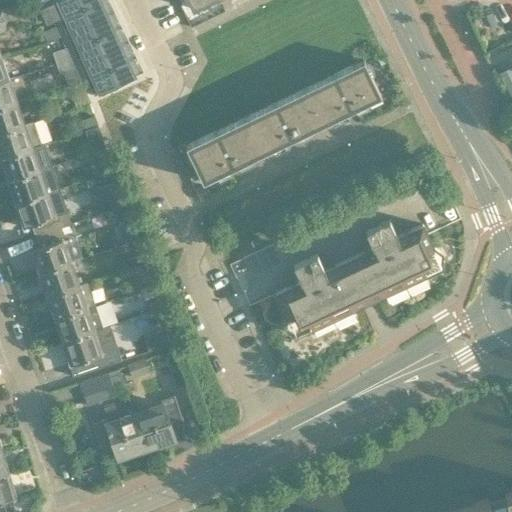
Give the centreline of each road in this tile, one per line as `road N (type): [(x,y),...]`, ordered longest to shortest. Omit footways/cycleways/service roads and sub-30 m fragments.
road 1 (residential): [(269,443),(186,272),(195,243),(143,137),(163,80),(130,0)]
road 2 (tertiary): [(269,443),(497,320)]
road 3 (residential): [(71,511),(0,302)]
road 4 (tertiary): [(491,184),(392,0)]
road 5 (residential): [(491,184),(494,141),(484,102),(436,0)]
road 6 (tertiary): [(114,511),(269,443)]
